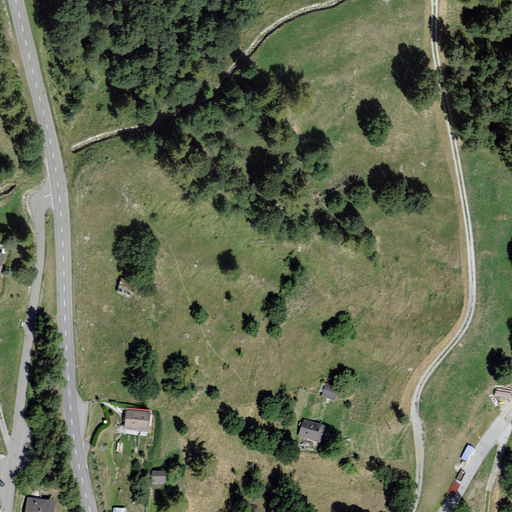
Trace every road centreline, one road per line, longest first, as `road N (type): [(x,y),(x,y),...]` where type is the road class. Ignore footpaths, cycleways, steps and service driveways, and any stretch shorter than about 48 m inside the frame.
road 1 (track): [(414,511),(424,450),(418,394),(471,320),(476,292),(435,50),(434,0)]
road 2 (residential): [(58,192),(38,210),(39,264),(6,511)]
road 3 (unclassified): [(90,511),(71,414),(58,192)]
road 4 (unclassified): [(58,192),(15,0)]
road 5 (unclassified): [(511,411),(446,511)]
